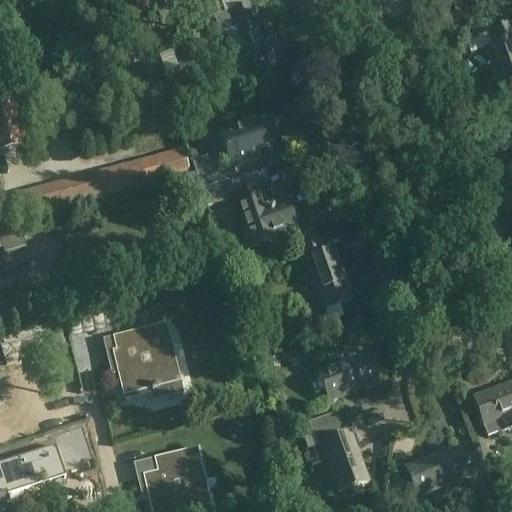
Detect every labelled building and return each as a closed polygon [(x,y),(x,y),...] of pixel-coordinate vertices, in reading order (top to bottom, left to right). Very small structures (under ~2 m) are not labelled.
[(57,0),(64,18),(84,11),(80,0),(57,0)] [(252,5),(227,14),(233,31),(237,29),(255,77),(284,67),(266,17),(258,20),(252,5)] [(233,31),(227,14),(214,19),(220,35),(233,31)] [(511,26),(490,34),(495,48),(486,52),(503,101),(511,97),(511,26)] [(14,95),(0,99),(0,153),(27,146),(14,95)] [(279,152),(277,146),(267,117),(219,134),(229,163),(231,167),(231,169),(233,168),(279,152)] [(511,134),(494,141),(500,155),(511,150),(511,134)] [(188,149),(16,196),(23,222),(195,174),(188,149)] [(199,178),(220,170),(216,157),(194,164),(199,178)] [(231,183),(212,190),(217,206),(233,200),(250,248),(278,238),(278,237),(297,231),(294,223),(297,221),(299,218),(299,214),(296,211),(293,209),(289,209),(287,201),(272,206),(266,203),(261,189),(243,196),(238,181),(231,183)] [(222,220),(204,227),(214,250),(232,242),(222,220)] [(19,229),(0,234),(0,243),(3,254),(24,248),(19,229)] [(316,232),(300,238),(303,246),(319,240),(316,232)] [(322,242),(297,250),(303,266),(308,265),(324,314),(354,304),(337,254),(327,257),(322,242)] [(143,297),(116,305),(119,315),(146,306),(143,297)] [(0,341),(0,348),(6,366),(6,369),(67,350),(58,324),(0,341)] [(117,375),(123,399),(123,402),(151,395),(152,403),(183,395),(181,384),(166,326),(112,339),(116,353),(112,354),(117,375)] [(343,366),(321,375),(331,402),(379,385),(368,357),(363,359),(361,352),(355,351),(343,355),(341,360),(343,366)] [(511,387),(475,401),(485,429),(489,439),(511,430),(511,387)] [(313,436),(340,426),(335,414),(309,424),(313,436)] [(340,426),(313,436),(317,446),(322,444),(341,494),(370,483),(351,434),(344,437),(340,426)] [(63,478),(64,479),(65,479),(55,447),(39,453),(49,482),(63,478)] [(212,511),(211,509),(197,450),(153,461),(157,474),(142,478),(148,500),(150,511),(212,511)] [(459,451),(407,470),(417,497),(467,479),(469,485),(486,478),(477,454),(462,459),(459,451)] [(22,460),(0,466),(0,501),(4,500),(3,499),(32,490),(22,460)]
